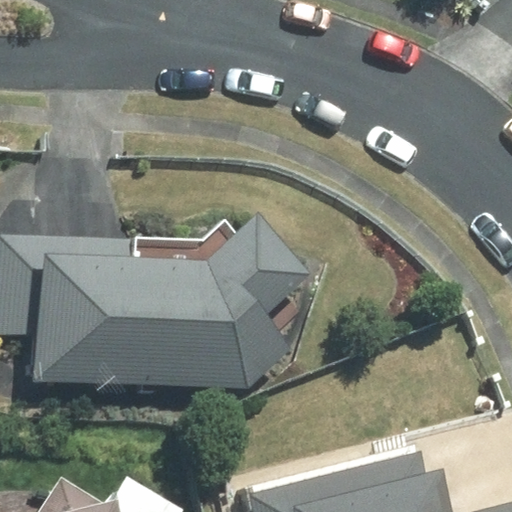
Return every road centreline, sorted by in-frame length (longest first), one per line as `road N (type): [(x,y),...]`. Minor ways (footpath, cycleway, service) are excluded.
road 1 (residential): [(183,37),(300,55),(429,105),(511,183)]
road 2 (residential): [(183,37),(0,60)]
